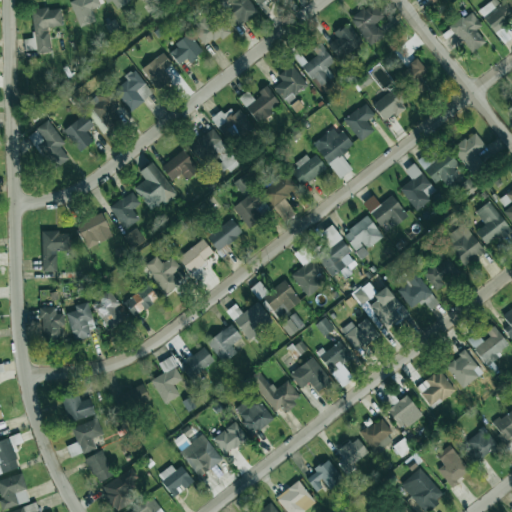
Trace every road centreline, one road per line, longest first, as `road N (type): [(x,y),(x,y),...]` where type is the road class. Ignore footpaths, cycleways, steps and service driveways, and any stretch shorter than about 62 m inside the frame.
road 1 (residential): [(511,63),(165,337),(103,368),(24,379)]
road 2 (residential): [(9,0),(24,379),(79,511)]
road 3 (residential): [(511,273),(208,511)]
road 4 (residential): [(328,0),(83,190),(15,203)]
road 5 (residential): [(404,0),(511,139)]
